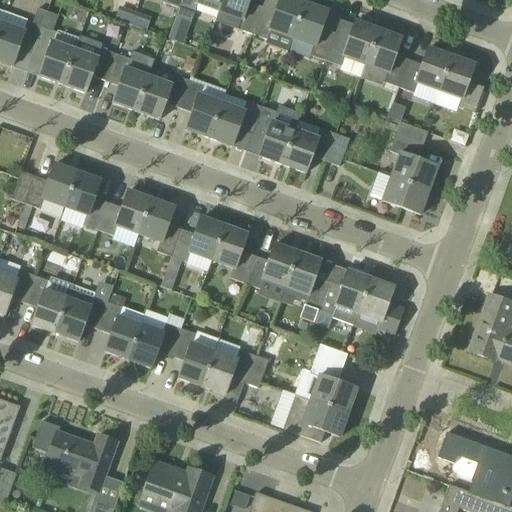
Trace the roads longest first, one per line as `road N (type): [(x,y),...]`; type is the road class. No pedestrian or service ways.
road 1 (residential): [(443,273),(0,107)]
road 2 (residential): [(363,492),(0,356)]
road 3 (residential): [(443,273),(493,135)]
road 4 (residential): [(511,45),(386,0)]
road 5 (residential): [(363,492),(404,376)]
road 6 (residential): [(511,430),(404,376)]
